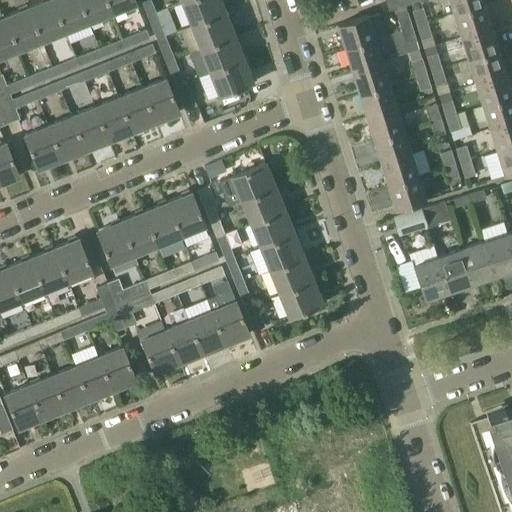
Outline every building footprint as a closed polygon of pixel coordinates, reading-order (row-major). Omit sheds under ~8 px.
[(53,0),(44,0),(29,6),(42,40),(66,31),(53,0)] [(80,0),(53,0),(66,31),(89,22),(80,0)] [(80,0),(89,22),(112,13),(107,0),(80,0)] [(136,3),(134,0),(107,0),(112,13),(136,3)] [(156,12),(150,0),(141,0),(147,15),(156,12)] [(226,11),(221,0),(186,0),(182,2),(191,25),(226,11)] [(412,2),(411,0),(385,0),(388,9),(412,2)] [(482,0),(448,0),(453,14),(484,4),(482,0)] [(484,4),(453,14),(460,36),(491,27),(484,4)] [(42,40),(29,6),(5,16),(19,50),(42,40)] [(422,6),(412,10),(416,25),(427,22),(422,6)] [(226,11),(191,25),(201,48),(235,35),(226,11)] [(407,11),(396,14),(401,30),(412,26),(407,11)] [(156,12),(147,15),(157,39),(165,36),(156,12)] [(367,15),(337,24),(345,48),(375,38),(367,15)] [(0,17),(0,57),(19,50),(5,16),(0,17)] [(432,35),(427,22),(416,25),(420,39),(432,35)] [(416,40),(412,26),(401,30),(405,44),(416,40)] [(498,50),(491,27),(460,36),(467,59),(498,50)] [(146,28),(122,38),(125,46),(149,37),(146,28)] [(244,58),(235,35),(201,48),(210,72),(244,58)] [(165,36),(157,39),(166,62),(174,59),(165,36)] [(99,47),(102,55),(125,46),(122,38),(99,47)] [(382,61),(375,38),(345,48),(352,71),(382,61)] [(151,43),(128,52),(131,60),(155,51),(151,43)] [(76,57),(79,65),(102,55),(99,47),(76,57)] [(498,50),(467,59),(475,82),(505,72),(498,50)] [(131,60),(128,52),(105,61),(108,69),(131,60)] [(437,52),(426,55),(431,71),(442,67),(437,52)] [(76,57),(52,66),(56,74),(79,65),(76,57)] [(422,57),(410,60),(415,76),(426,72),(422,57)] [(219,96),(254,82),(244,58),(210,72),(219,96)] [(174,59),(166,62),(175,86),(183,82),(183,81),(174,59)] [(82,70),(85,79),(108,69),(105,61),(82,70)] [(389,84),(382,61),(352,71),(359,94),(389,84)] [(29,75),(32,83),(56,74),(52,66),(29,75)] [(446,81),(442,67),(431,71),(435,85),(446,81)] [(82,70),(58,80),(61,88),(85,79),(82,70)] [(431,86),(426,72),(415,76),(419,90),(431,86)] [(511,95),(511,93),(505,72),(475,82),(482,105),(511,95)] [(10,92),(7,84),(6,84),(2,73),(0,73),(0,99),(11,95),(10,92)] [(32,83),(29,75),(7,84),(10,92),(32,83)] [(166,78),(142,87),(156,121),(180,112),(166,78)] [(35,89),(38,97),(61,88),(58,80),(35,89)] [(183,82),(175,86),(184,108),(196,104),(187,81),(186,80),(183,81),(183,82)] [(389,84),(359,94),(366,116),(396,107),(389,84)] [(142,87),(119,97),(132,131),(156,121),(142,87)] [(35,89),(12,98),(16,106),(38,97),(35,89)] [(15,106),(16,106),(12,98),(11,95),(0,99),(0,102),(8,122),(19,117),(15,106)] [(511,95),(482,105),(489,128),(511,120),(511,95)] [(119,97),(96,106),(109,140),(132,131),(119,97)] [(451,98),(440,101),(445,117),(456,113),(451,98)] [(436,103),(425,106),(430,121),(441,118),(436,103)] [(96,106),(72,115),(86,149),(109,140),(96,106)] [(396,107),(366,116),(374,139),(404,130),(396,107)] [(460,127),(456,113),(445,117),(449,131),(460,127)] [(49,124),(62,158),(86,149),(72,115),(49,124)] [(446,132),(441,118),(430,121),(434,135),(446,132)] [(511,120),(489,128),(496,151),(511,145),(511,120)] [(25,134),(38,168),(62,158),(49,124),(25,134)] [(404,130),(374,139),(381,162),(411,152),(404,130)] [(0,182),(20,175),(6,141),(0,143),(0,182)] [(466,144),(455,147),(460,162),(470,159),(466,144)] [(503,174),(511,171),(511,145),(496,151),(503,174)] [(451,149),(440,153),(444,167),(455,163),(451,149)] [(411,152),(381,162),(388,185),(418,175),(411,152)] [(475,173),(470,159),(460,162),(464,177),(475,173)] [(229,205),(241,200),(275,185),(266,162),(219,181),(229,205)] [(460,178),(455,163),(444,167),(449,181),(460,178)] [(395,208),(426,199),(418,175),(388,185),(395,208)] [(511,188),(511,178),(500,183),(503,191),(511,188)] [(208,213),(215,210),(215,209),(218,208),(208,184),(197,189),(207,213),(208,213)] [(285,209),(275,185),(241,200),(250,223),(285,209)] [(485,197),(483,188),(467,193),(470,201),(485,197)] [(191,191),(168,200),(182,235),(205,225),(191,191)] [(455,206),(470,201),(467,193),(453,197),(455,206)] [(144,210),(158,245),(182,235),(168,200),(144,210)] [(436,203),(420,207),(423,216),(424,216),(426,225),(445,219),(440,202),(436,203)] [(399,233),(426,225),(424,216),(423,216),(420,207),(393,216),(399,233)] [(285,209),(250,223),(260,246),(294,232),(285,209)] [(144,210),(121,219),(134,254),(158,245),(144,210)] [(208,213),(207,213),(216,237),(225,233),(215,210),(208,213)] [(97,229),(111,264),(134,254),(121,219),(97,229)] [(304,255),(294,232),(260,246),(269,269),(304,255)] [(511,269),(511,248),(507,232),(483,240),(495,275),(511,269)] [(216,237),(226,260),(234,257),(225,233),(216,237)] [(92,271),(78,237),(54,247),(68,281),(92,271)] [(495,275),(483,240),(460,248),(472,283),(495,275)] [(54,247),(30,256),(44,291),(68,281),(54,247)] [(433,247),(412,254),(415,264),(412,264),(412,265),(400,269),(407,289),(419,285),(424,299),(448,291),(437,256),(436,256),(433,247)] [(472,283),(460,248),(437,256),(448,291),(472,283)] [(219,258),(215,250),(192,260),(195,268),(219,258)] [(304,255),(269,269),(279,293),(314,279),(304,255)] [(44,291),(30,256),(7,266),(21,300),(44,291)] [(234,257),(226,260),(235,283),(243,280),(234,257)] [(168,269),(171,278),(195,268),(192,260),(168,269)] [(224,273),(220,264),(197,274),(201,282),(224,273)] [(0,308),(21,300),(7,266),(0,268),(0,308)] [(144,279),(148,287),(171,278),(168,269),(144,279)] [(201,282),(197,274),(173,284),(176,292),(201,282)] [(115,278),(107,281),(116,304),(149,290),(148,287),(144,279),(123,288),(118,277),(115,278)] [(289,316),(323,302),(314,279),(279,293),(289,316)] [(243,280),(235,283),(245,307),(253,304),(253,302),(243,280)] [(100,297),(78,306),(81,315),(103,306),(105,309),(116,305),(107,281),(96,286),(100,297)] [(176,292),(173,284),(150,293),(153,302),(176,292)] [(149,290),(116,304),(116,305),(125,326),(133,322),(136,321),(132,311),(153,302),(150,293),(150,291),(149,290)] [(207,299),(206,299),(210,310),(211,309),(225,343),(249,333),(235,299),(222,305),(218,295),(207,299)] [(253,304),(245,307),(254,330),(265,325),(256,303),(256,301),(253,302),(253,304)] [(84,320),(84,321),(87,329),(109,320),(114,330),(125,326),(116,305),(105,309),(106,311),(84,320)] [(81,315),(78,306),(54,316),(58,324),(81,315)] [(210,310),(187,319),(201,352),(225,343),(211,309),(210,310)] [(58,324),(54,316),(31,325),(35,333),(58,324)] [(187,319),(164,328),(178,362),(201,352),(187,319)] [(84,320),(61,329),(65,338),(87,329),(84,321),(84,320)] [(31,325),(8,335),(11,343),(35,333),(31,325)] [(140,338),(154,372),(178,362),(164,328),(140,338)] [(61,329),(38,339),(41,348),(65,338),(61,329)] [(0,337),(0,347),(11,343),(8,335),(0,337)] [(41,348),(38,339),(13,349),(17,358),(41,348)] [(122,346),(98,355),(111,389),(135,379),(122,346)] [(0,354),(0,364),(17,358),(13,349),(0,354)] [(111,389),(98,355),(75,365),(89,398),(111,389)] [(75,365),(52,374),(65,408),(89,398),(75,365)] [(52,374),(28,384),(42,418),(65,408),(52,374)] [(4,394),(18,427),(42,418),(28,384),(4,394)] [(0,431),(1,433),(12,428),(2,404),(0,405),(0,431)] [(511,511),(511,407),(470,422),(499,511),(511,511)] [(330,469),(335,489),(252,511),(373,511),(359,460),(330,469)] [(134,497),(129,485),(109,493),(114,505),(134,497)]
